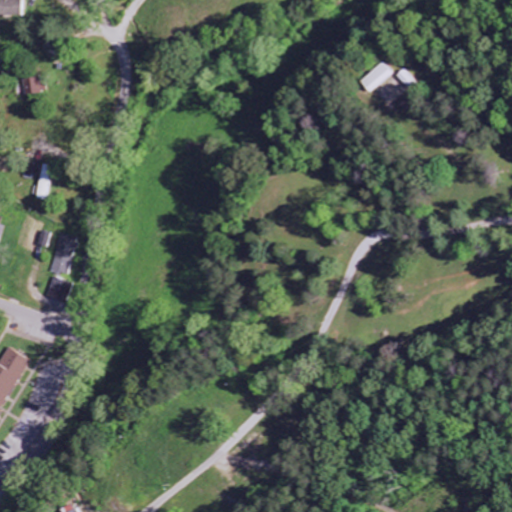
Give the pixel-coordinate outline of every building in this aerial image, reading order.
[(24,0),(0,0),(0,17),(24,18),(24,0)] [(24,81),(26,97),(47,95),(45,79),(24,81)] [(50,201),(52,167),(42,166),(40,200),(50,201)] [(40,246),(50,248),(53,234),(43,232),(40,246)] [(54,273),(72,276),(77,238),(59,236),(54,273)] [(48,298),(68,303),(73,283),(54,278),(48,298)] [(0,414),(29,361),(8,349),(0,363),(0,414)]
